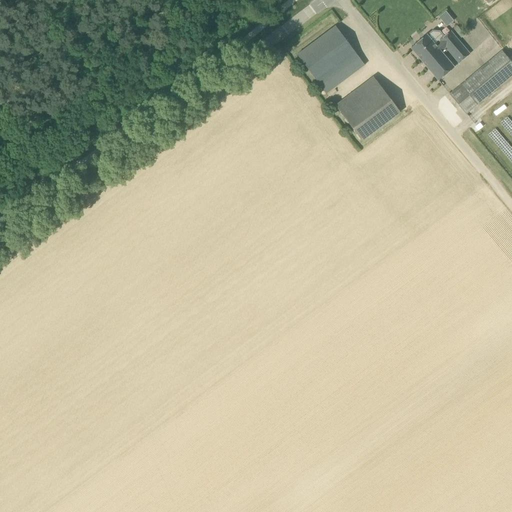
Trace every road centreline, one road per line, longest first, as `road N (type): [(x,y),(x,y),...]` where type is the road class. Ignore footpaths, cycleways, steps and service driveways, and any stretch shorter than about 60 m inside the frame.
road 1 (tertiary): [(0,245),(326,0)]
road 2 (residential): [(342,0),(504,198)]
